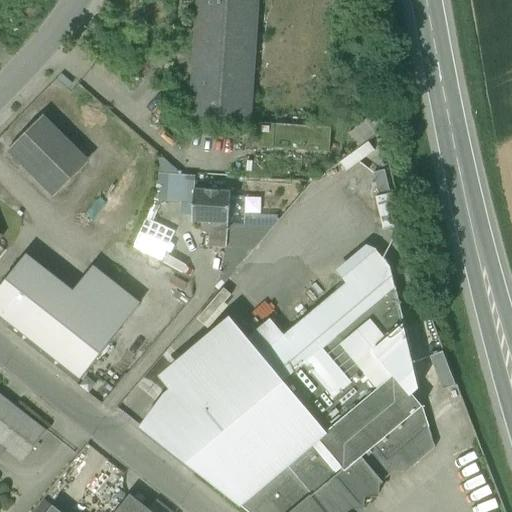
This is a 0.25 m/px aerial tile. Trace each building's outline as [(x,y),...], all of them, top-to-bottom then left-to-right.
[(256,0),(199,0),(192,121),(248,125),(256,0)] [(43,116),(8,152),(51,194),(86,159),(43,116)] [(331,129),(260,124),(259,148),(329,153),(331,129)] [(342,161),(349,169),(374,149),(367,140),(342,161)] [(385,171),(373,174),(379,197),(391,194),(385,171)] [(231,193),(194,191),(192,223),(204,224),(204,229),(208,234),(213,234),(214,224),(228,225),(231,193)] [(379,197),(376,197),(384,229),(403,225),(396,193),(391,194),(379,197)] [(228,225),(214,224),(213,234),(212,248),(227,249),(228,225)] [(274,228),(228,225),(227,249),(254,251),(274,228)] [(352,287),(272,355),(277,361),(271,367),(202,426),(221,448),(195,471),(246,511),(346,511),(352,508),(363,509),(364,497),(367,495),(378,496),(379,485),(395,472),(407,472),(435,449),(429,428),(429,427),(423,407),(413,395),(419,389),(391,268),(377,251),(345,278),(352,287)] [(79,298),(27,258),(0,292),(0,313),(82,378),(89,370),(120,330),(136,309),(95,277),(79,298)] [(244,262),(226,260),(224,273),(233,274),(244,262)] [(241,331),(165,395),(202,426),(271,367),(265,360),(241,331)] [(443,350),(430,355),(441,388),(454,384),(443,350)] [(272,355),(265,360),(271,367),(277,361),(272,355)] [(0,460),(7,452),(22,464),(47,432),(0,395),(0,460)] [(202,426),(165,395),(141,428),(195,471),(221,448),(202,426)] [(116,511),(151,511),(130,495),(116,511)] [(44,499),(33,511),(48,511),(53,507),(44,499)]
